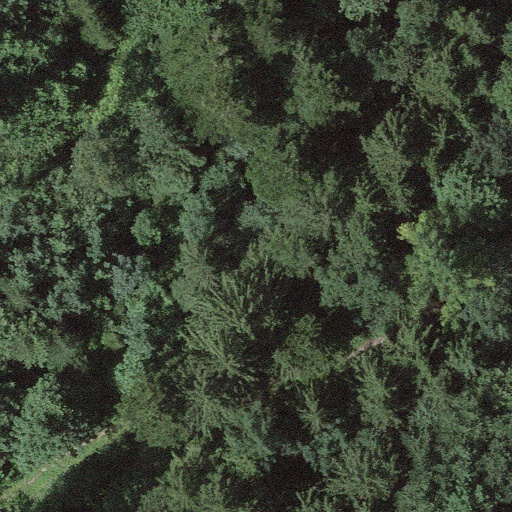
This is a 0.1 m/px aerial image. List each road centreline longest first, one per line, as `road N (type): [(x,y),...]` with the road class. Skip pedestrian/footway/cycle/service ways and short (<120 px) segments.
road 1 (track): [(31,511),(105,438),(308,388),(465,310),(511,256)]
road 2 (track): [(308,388),(208,434),(115,511)]
